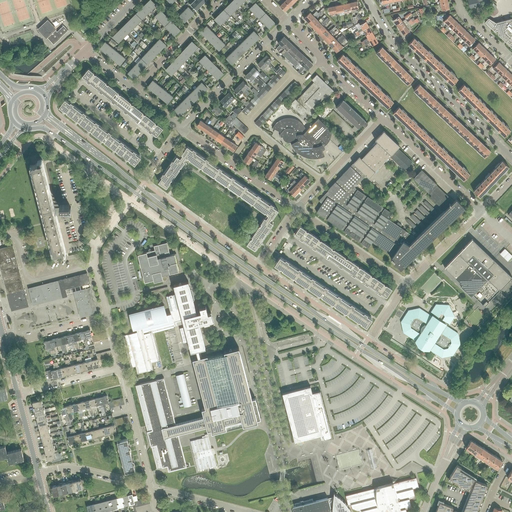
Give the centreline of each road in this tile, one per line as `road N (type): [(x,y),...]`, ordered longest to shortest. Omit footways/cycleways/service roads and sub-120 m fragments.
road 1 (primary): [(86,158),(433,398)]
road 2 (residential): [(130,199),(331,340),(433,398)]
road 3 (primary): [(435,389),(150,197)]
road 4 (tertiary): [(511,157),(400,51),(366,0)]
road 5 (residential): [(481,211),(383,119)]
road 6 (residential): [(369,339),(258,265)]
road 7 (residential): [(405,284),(296,208)]
road 8 (residential): [(107,317),(94,255),(130,199)]
road 9 (residential): [(135,91),(221,0)]
road 10 (residential): [(150,488),(120,368)]
